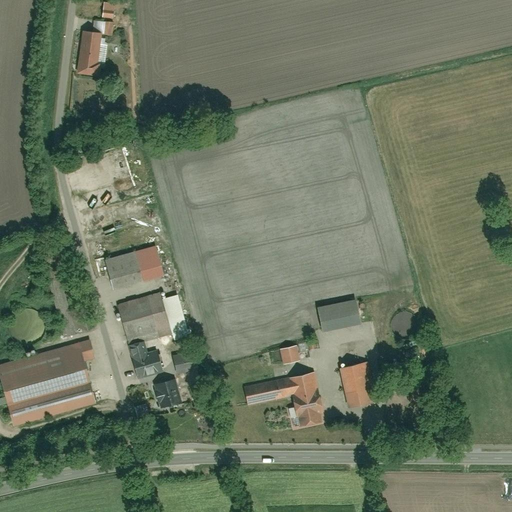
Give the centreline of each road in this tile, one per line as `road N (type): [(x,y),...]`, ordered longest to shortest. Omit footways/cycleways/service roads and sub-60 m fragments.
road 1 (residential): [(136,462),(59,160),(74,0)]
road 2 (tertiary): [(511,459),(136,462)]
road 3 (tertiary): [(136,462),(0,488)]
